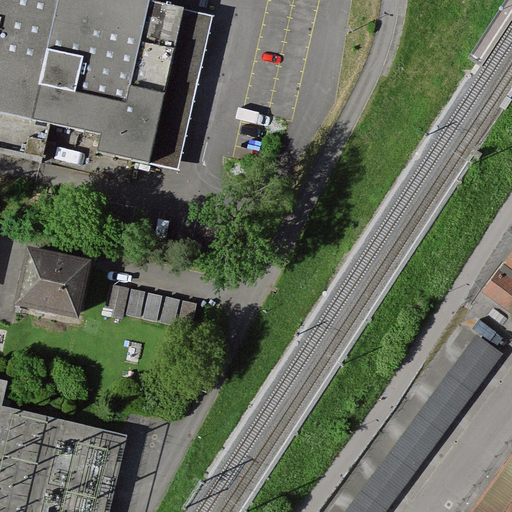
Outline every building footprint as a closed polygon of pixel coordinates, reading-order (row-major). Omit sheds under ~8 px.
[(0,0),(0,114),(107,138),(104,152),(180,169),(182,161),(215,15),(148,0),(0,0)] [(257,161),(262,139),(238,134),(233,156),(257,161)] [(96,269),(31,256),(19,315),(84,328),(96,269)] [(511,259),(487,296),(511,312),(511,259)] [(112,280),(105,307),(176,324),(182,297),(112,280)] [(350,511),(387,511),(501,358),(477,340),(350,511)] [(118,474),(126,430),(3,405),(8,378),(0,376),(0,511),(88,511),(89,506),(107,485),(107,486),(118,474)] [(511,511),(511,462),(474,511),(511,511)]
